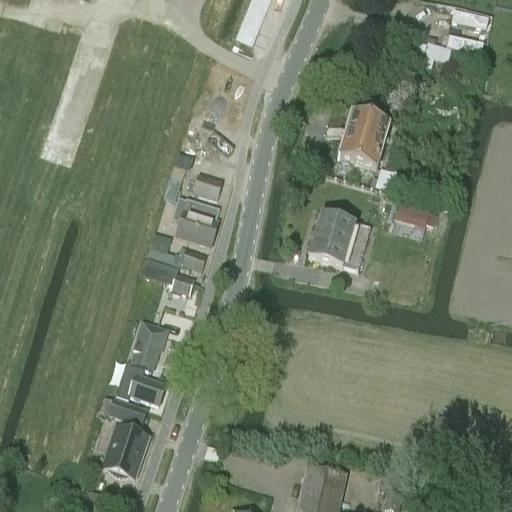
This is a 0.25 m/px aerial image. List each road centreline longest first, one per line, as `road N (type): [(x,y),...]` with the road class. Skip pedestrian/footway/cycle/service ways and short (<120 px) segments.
road 1 (tertiary): [(319,0),(264,141),(227,322),(163,511)]
road 2 (track): [(286,86),(152,11),(0,14)]
